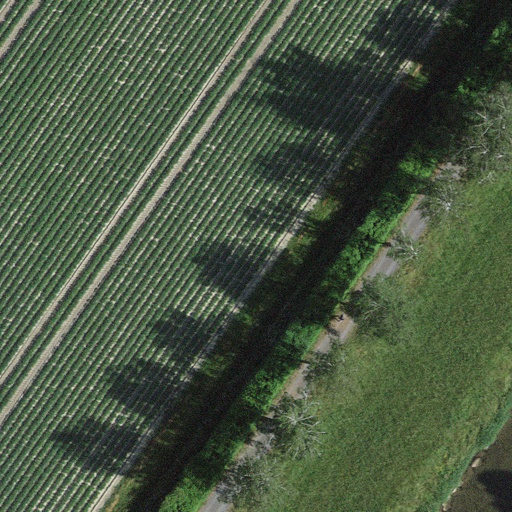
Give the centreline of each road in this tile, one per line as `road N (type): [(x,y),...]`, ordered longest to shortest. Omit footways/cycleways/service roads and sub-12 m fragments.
road 1 (track): [(142,511),(502,0)]
road 2 (track): [(263,511),(511,155)]
